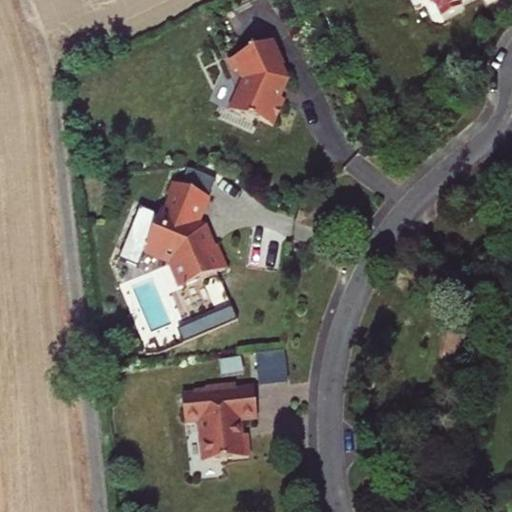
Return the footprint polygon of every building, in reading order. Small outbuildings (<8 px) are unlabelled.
[(407,0),(414,11),(432,2),(430,0),(407,0)] [(430,0),(432,2),(436,0),(444,16),(462,7),(460,3),(465,0),(430,0)] [(247,97),(240,111),(257,119),(261,118),(279,127),(292,101),(288,99),(287,95),(291,86),(295,85),(297,80),(293,65),(282,41),(238,61),(244,72),(247,71),(251,80),(254,82),(251,89),(250,88),(245,96),(247,97)] [(244,72),(238,61),(235,62),(240,74),(244,72)] [(254,82),(251,80),(236,109),(240,111),(247,97),(245,96),(250,88),(251,89),(254,82)] [(180,189),(176,187),(171,201),(175,203),(180,189)] [(203,228),(213,200),(180,189),(175,203),(170,217),(166,216),(164,222),(144,215),(126,268),(146,275),(150,261),(152,255),(180,265),(193,292),(235,271),(223,248),(216,251),(208,235),(209,233),(202,231),(203,228)] [(215,232),(203,228),(202,231),(209,233),(208,235),(216,251),(223,248),(215,232)] [(180,265),(152,255),(150,261),(176,270),(188,294),(193,292),(180,265)] [(288,351),(264,352),(265,380),(289,379),(288,351)] [(255,417),(252,387),(234,389),(233,384),(203,388),(204,391),(191,392),(192,395),(180,397),(183,422),(198,420),(203,461),(248,456),(245,433),(239,434),(237,419),(255,417)]
